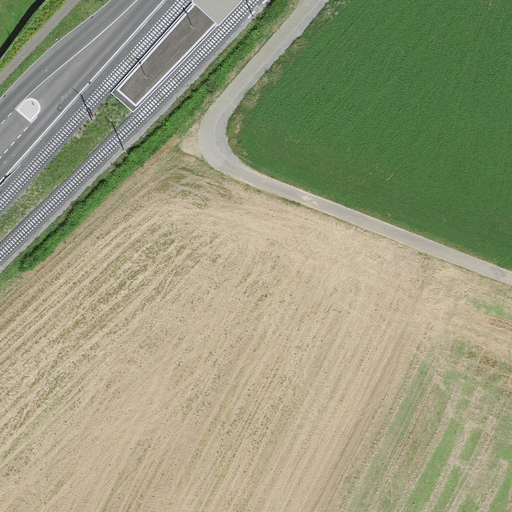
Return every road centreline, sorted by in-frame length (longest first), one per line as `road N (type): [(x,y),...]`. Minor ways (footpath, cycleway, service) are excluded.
road 1 (track): [(511,274),(227,165),(207,129),(231,89),(314,0)]
road 2 (primary): [(0,143),(138,0)]
